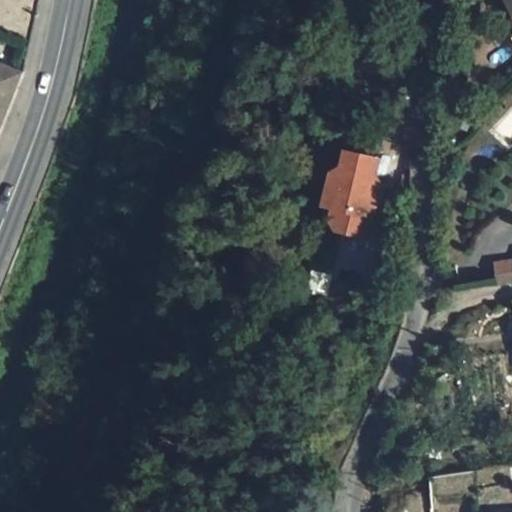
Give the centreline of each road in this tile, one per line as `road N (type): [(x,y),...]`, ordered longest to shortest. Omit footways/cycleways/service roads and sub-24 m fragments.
road 1 (unclassified): [(440,0),(416,144),(424,277),(363,463),(356,511)]
road 2 (primary): [(68,0),(48,95),(0,228)]
